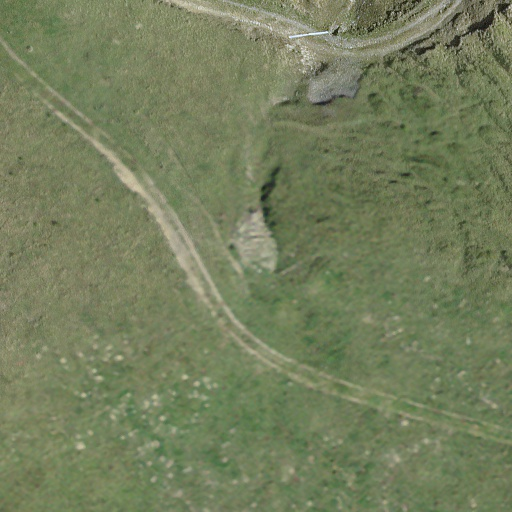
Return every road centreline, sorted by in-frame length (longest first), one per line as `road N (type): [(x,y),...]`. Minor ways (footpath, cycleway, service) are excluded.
road 1 (track): [(511,431),(319,376),(242,334),(130,157),(0,35)]
road 2 (track): [(207,0),(351,45),(387,43),(448,0)]
